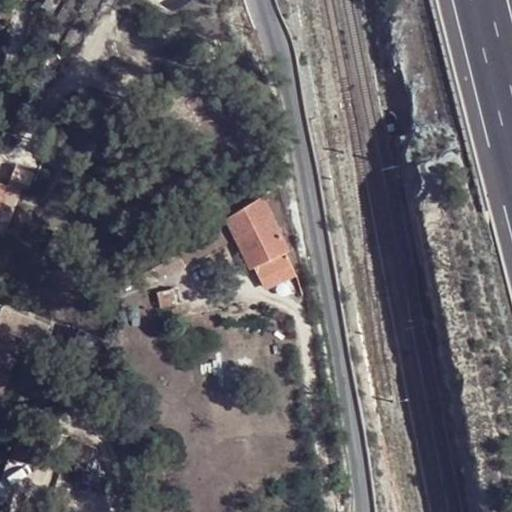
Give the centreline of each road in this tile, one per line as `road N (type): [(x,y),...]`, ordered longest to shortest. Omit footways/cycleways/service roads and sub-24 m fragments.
road 1 (tertiary): [(258,0),(286,75),(360,511)]
road 2 (motorway): [(476,0),(511,150)]
